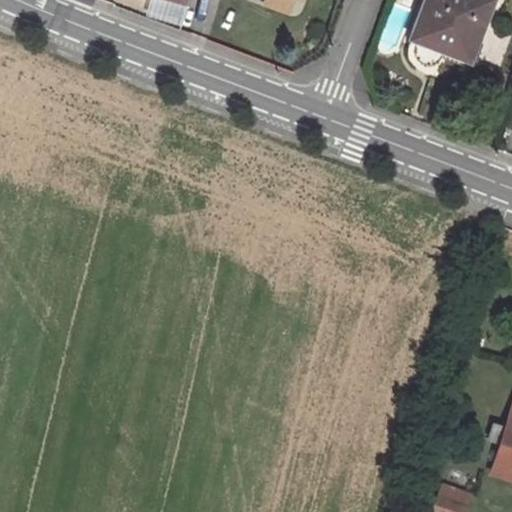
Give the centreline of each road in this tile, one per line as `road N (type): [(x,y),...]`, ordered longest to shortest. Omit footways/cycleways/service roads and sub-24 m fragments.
road 1 (unclassified): [(15,0),(324,117)]
road 2 (unclassified): [(324,117),(511,188)]
road 3 (residential): [(324,117),(366,0)]
